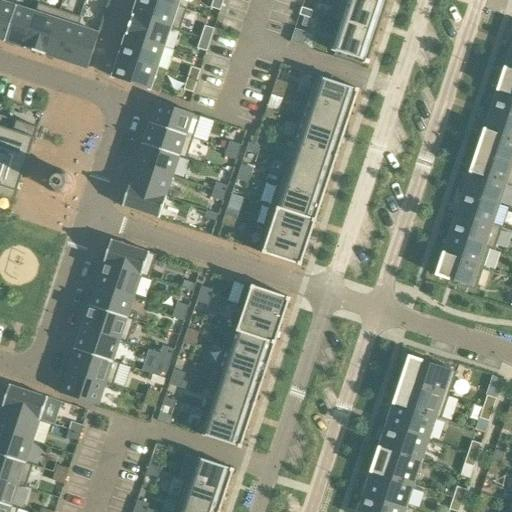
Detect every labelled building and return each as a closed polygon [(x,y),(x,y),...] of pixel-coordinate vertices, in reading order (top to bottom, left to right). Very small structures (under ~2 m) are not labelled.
[(0,0),(0,40),(4,42),(16,6),(0,0)] [(156,0),(137,0),(133,15),(171,28),(180,31),(187,10),(178,7),(156,0)] [(220,11),(223,0),(212,0),(210,8),(220,11)] [(372,0),(346,0),(340,21),(375,32),(384,4),(372,0)] [(37,13),(25,49),(45,56),(60,11),(40,4),(38,3),(35,13),(37,13)] [(16,6),(4,42),(25,49),(37,13),(35,13),(16,6)] [(299,7),(297,15),(308,19),(310,11),(299,7)] [(60,11),(45,56),(66,62),(78,27),(79,27),(82,18),(81,17),(60,11)] [(133,15),(126,35),(164,48),(171,28),(133,15)] [(340,21),(330,50),(363,61),(364,59),(365,60),(375,32),(340,21)] [(205,26),(201,37),(210,41),(214,29),(205,26)] [(78,27),(66,62),(87,70),(99,34),(79,27),(78,27)] [(126,35),(119,56),(157,69),(164,48),(126,35)] [(201,37),(197,49),(207,52),(210,41),(201,37)] [(119,56),(112,78),(159,93),(166,72),(157,69),(119,56)] [(191,68),(187,79),(197,82),(201,71),(191,68)] [(511,71),(504,69),(497,90),(511,94),(511,71)] [(314,76),(307,98),(351,113),(352,111),(358,93),(359,90),(356,89),(324,79),(324,78),(320,77),(320,78),(314,76)] [(193,94),(197,82),(187,79),(184,91),(193,94)] [(276,80),(274,87),(285,91),(288,84),(276,80)] [(274,87),(271,95),(283,99),(285,91),(274,87)] [(511,94),(497,90),(491,110),(511,117),(511,94)] [(307,98),(299,120),(344,135),(351,113),(307,98)] [(157,102),(150,124),(193,138),(200,117),(157,102)] [(266,109),(264,117),(276,121),(278,113),(266,109)] [(511,117),(491,110),(484,130),(511,139),(511,117)] [(0,115),(0,197),(14,202),(25,169),(31,150),(38,128),(0,115)] [(294,137),(292,143),(299,145),(299,144),(337,156),(338,155),(337,155),(344,135),(299,120),(294,137)] [(150,124),(143,144),(180,156),(179,157),(186,160),(193,138),(150,124)] [(479,139),(475,150),(511,162),(511,139),(484,130),(481,139),(479,139)] [(230,142),(227,149),(239,153),(241,146),(230,142)] [(249,143),(246,150),(258,154),(260,147),(249,143)] [(143,144),(136,165),(173,177),(179,157),(180,156),(143,144)] [(292,164),(292,166),(330,178),(336,158),(337,158),(337,156),(299,144),(299,145),(292,164)] [(227,149),(225,157),(236,160),(239,153),(227,149)] [(473,163),(470,172),(506,183),(511,185),(511,162),(475,150),(471,162),(473,163)] [(282,172),(278,185),(323,200),(330,178),(292,166),(292,164),(286,162),(282,172)] [(136,165),(129,185),(166,197),(173,177),(136,165)] [(241,165),(239,172),(251,176),(253,169),(241,165)] [(76,190),(77,184),(75,179),(72,175),(68,171),(63,170),(57,170),(52,172),(48,175),(45,179),(44,185),(44,190),(47,195),(50,199),(55,201),(60,202),(66,201),(70,199),(74,195),(76,190)] [(239,172),(236,179),(248,183),(251,176),(239,172)] [(470,172),(463,192),(500,204),(506,183),(470,172)] [(216,183),(214,190),(225,194),(228,187),(216,183)] [(129,185),(122,207),(133,210),(159,219),(166,197),(129,185)] [(278,185),(271,207),(316,221),(316,220),(323,200),(278,185)] [(214,190),(211,198),(223,201),(225,194),(214,190)] [(463,192),(456,213),(493,225),(500,204),(463,192)] [(271,207),(264,228),(308,243),(315,223),(316,221),(271,207)] [(227,208),(225,215),(236,219),(239,212),(227,208)] [(207,211),(204,218),(216,222),(218,215),(207,211)] [(451,221),(447,233),(490,247),(495,249),(502,228),(493,225),(456,213),(453,222),(451,221)] [(225,215),(222,223),(234,227),(236,219),(225,215)] [(264,228),(256,251),(262,253),(262,254),(266,255),(266,254),(298,265),(301,266),(302,263),(308,243),(264,228)] [(446,245),(443,254),(484,267),(485,263),(490,247),(447,233),(443,244),(446,245)] [(111,240),(104,263),(142,275),(141,276),(148,279),(156,255),(111,240)] [(443,254),(436,276),(457,283),(457,285),(467,289),(468,286),(476,289),(484,267),(443,254)] [(104,263),(97,284),(135,297),(141,276),(142,275),(104,263)] [(184,281),(182,288),(193,292),(196,285),(184,281)] [(97,284),(89,306),(127,318),(128,317),(135,297),(97,284)] [(245,284),(237,308),(244,310),(245,309),(283,321),(289,301),(289,302),(291,298),(287,297),(287,298),(255,287),(252,285),(252,286),(245,284)] [(201,286),(199,294),(211,298),(213,290),(201,286)] [(199,294),(196,301),(208,305),(211,298),(199,294)] [(177,303),(175,310),(186,314),(189,306),(177,303)] [(89,306),(82,328),(120,340),(120,341),(127,344),(135,320),(128,317),(127,318),(89,306)] [(238,329),(237,330),(276,343),(276,342),(276,341),(283,321),(245,309),(244,310),(238,329)] [(175,310),(172,317),(184,321),(186,314),(175,310)] [(82,328),(75,349),(113,362),(113,361),(120,341),(120,340),(82,328)] [(187,328),(185,336),(197,340),(199,332),(187,328)] [(231,350),(231,351),(269,364),(273,351),(275,345),(276,343),(237,330),(237,332),(231,350)] [(185,336),(183,343),(194,347),(197,340),(185,336)] [(163,346),(160,353),(172,357),(174,350),(163,346)] [(224,348),(217,371),(224,373),(224,372),(262,384),(269,364),(231,351),(231,350),(224,348)] [(75,349),(68,371),(106,383),(106,385),(112,387),(120,363),(113,361),(113,362),(75,349)] [(160,353),(158,361),(169,365),(172,357),(160,353)] [(403,366),(399,379),(449,396),(456,372),(448,369),(449,367),(437,363),(436,365),(409,356),(405,367),(404,366),(403,366)] [(174,370),(171,377),(183,381),(186,374),(174,370)] [(68,371),(61,394),(99,406),(106,385),(106,383),(68,371)] [(224,373),(217,392),(256,405),(256,403),(262,384),(224,372),(224,373)] [(171,377),(169,385),(181,388),(183,381),(171,377)] [(397,393),(393,403),(437,417),(436,418),(441,419),(441,418),(449,396),(399,379),(394,393),(397,393)] [(9,385),(2,407),(40,420),(47,397),(9,385)] [(148,389),(146,397),(158,400),(160,393),(148,389)] [(211,411),(211,413),(248,425),(254,407),(255,407),(256,405),(217,392),(211,411)] [(487,396),(483,407),(493,410),(496,399),(487,396)] [(146,397),(144,404),(155,408),(158,400),(146,397)] [(165,398),(162,405),(174,409),(176,402),(165,398)] [(393,403),(386,426),(429,440),(436,418),(437,417),(393,403)] [(2,407),(0,413),(0,430),(33,442),(40,420),(2,407)] [(483,407),(479,418),(489,422),(493,410),(483,407)] [(204,409),(196,433),(202,435),(202,436),(206,437),(206,436),(238,447),(241,448),(242,445),(248,425),(211,413),(211,411),(204,409)] [(511,419),(506,418),(502,429),(511,432),(511,430),(511,419)] [(71,422),(69,430),(81,433),(83,426),(71,422)] [(386,426),(378,448),(421,462),(429,440),(386,426)] [(0,430),(0,454),(26,463),(26,462),(33,442),(0,430)] [(69,430),(67,437),(78,441),(81,433),(69,430)] [(472,441),(468,453),(478,456),(481,444),(472,441)] [(378,448),(371,471),(414,485),(421,462),(378,448)] [(495,450),(491,461),(501,464),(505,453),(495,450)] [(468,453),(464,464),(474,467),(478,456),(468,453)] [(0,454),(0,478),(19,485),(18,486),(25,488),(33,464),(26,462),(26,463),(0,454)] [(192,480),(192,481),(226,492),(233,472),(234,469),(231,468),(231,469),(219,465),(202,459),(199,458),(198,461),(193,478),(192,480)] [(151,459),(148,467),(160,471),(163,463),(151,459)] [(491,461),(488,472),(497,476),(501,464),(491,461)] [(57,465),(55,473),(66,477),(69,469),(57,465)] [(148,467),(146,474),(158,478),(160,471),(148,467)] [(365,480),(361,493),(406,508),(407,507),(414,485),(371,471),(368,481),(365,480)] [(55,473),(52,480),(64,484),(66,477),(55,473)] [(0,478),(0,502),(12,507),(12,505),(18,486),(19,485),(0,478)] [(185,478),(178,499),(216,511),(220,511),(226,492),(192,481),(192,480),(185,478)] [(457,487),(453,498),(462,501),(466,490),(457,487)] [(359,507),(357,511),(415,511),(416,510),(407,507),(406,508),(361,493),(356,506),(359,507)] [(481,493),(477,504),(486,507),(490,496),(481,493)] [(453,498),(449,510),(456,511),(458,511),(462,501),(453,498)] [(216,511),(178,499),(173,511),(216,511)] [(137,500),(135,508),(146,511),(149,504),(137,500)] [(0,502),(0,511),(17,511),(19,508),(12,505),(12,507),(0,502)]
